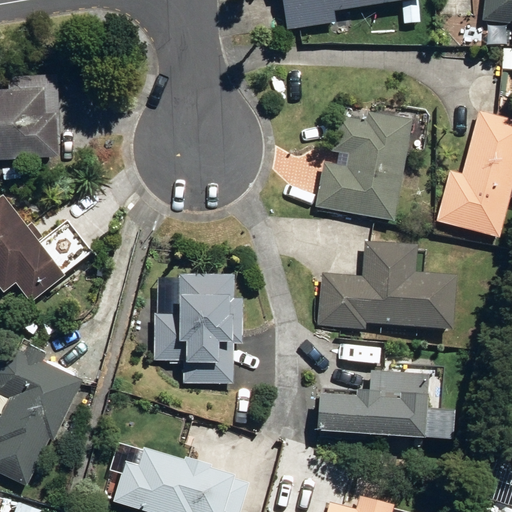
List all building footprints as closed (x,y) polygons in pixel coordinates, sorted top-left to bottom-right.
[(277,0),(282,29),(330,21),(328,12),(400,0),(277,0)] [(511,0),(479,0),(477,19),(511,24),(511,0)] [(399,3),(399,24),(415,24),(414,2),(399,3)] [(497,78),(511,79),(511,58),(498,58),(497,78)] [(0,91),(0,160),(49,158),(48,137),(54,137),(51,75),(7,77),(7,91),(0,91)] [(432,222),(494,237),(511,164),(511,121),(473,111),(457,174),(445,171),(432,222)] [(311,206),(386,221),(406,120),(361,112),(360,122),(334,116),(327,151),(335,152),(333,166),(319,162),(311,206)] [(0,167),(0,177),(15,177),(15,166),(0,167)] [(58,222),(39,238),(27,223),(20,229),(0,204),(0,290),(9,284),(23,302),(56,277),(55,276),(83,253),(58,222)] [(408,225),(421,226),(422,212),(410,211),(408,225)] [(361,322),(445,328),(448,276),(407,273),(409,245),(359,241),(356,277),(317,274),(313,325),(360,328),(361,322)] [(178,384),(227,384),(227,344),(234,345),(234,299),(225,298),(224,276),(172,275),(172,297),(168,297),(168,315),(150,314),(150,361),(175,361),(175,363),(178,364),(178,384)] [(0,476),(21,486),(41,440),(46,442),(72,384),(32,366),(36,355),(18,347),(15,354),(10,352),(0,355),(0,396),(2,398),(0,401),(0,476)] [(308,432),(411,440),(414,399),(418,399),(420,375),(363,371),(362,392),(346,390),(346,398),(311,395),(308,432)] [(64,444),(77,446),(78,435),(66,433),(64,444)] [(233,511),(243,483),(200,470),(202,466),(176,458),(176,460),(136,449),(131,466),(120,463),(107,502),(138,511),(233,511)] [(479,509),(487,511),(511,511),(511,490),(490,482),(479,509)] [(385,511),(387,506),(354,497),(351,510),(323,501),(319,511),(385,511)]
